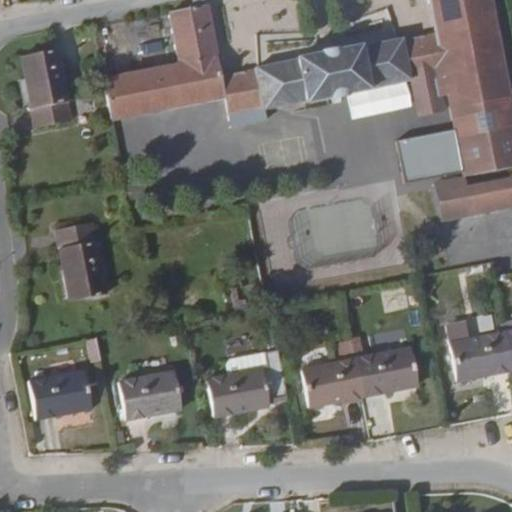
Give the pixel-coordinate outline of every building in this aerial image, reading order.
[(401,40),(409,82),(412,80),(445,74),(462,162),(465,177),(511,168),(511,110),(490,0),(430,0),(437,33),(401,40)] [(224,98),(219,76),(205,3),(167,10),(177,65),(101,80),(109,120),(224,98)] [(254,68),(262,109),(263,111),(305,102),(307,104),(330,99),(331,101),(345,98),(347,95),(409,82),(401,40),(400,38),(358,47),(358,45),(337,49),(320,51),(320,53),(254,68)] [(68,119),(55,49),(20,56),(33,126),(68,119)] [(227,116),(262,109),(254,68),(219,76),(224,98),(227,116)] [(89,225),(54,232),(67,304),(102,298),(89,225)] [(511,369),(511,329),(500,332),(507,370),(511,369)] [(507,370),(500,332),(444,343),(452,381),(507,370)] [(410,386),(404,349),(349,359),(356,397),(410,386)] [(279,397),(270,350),(250,354),(252,369),(219,376),(200,380),(207,417),(261,406),(260,400),(279,397)] [(252,369),(250,354),(222,359),(217,366),(219,376),(252,369)] [(356,397),(349,359),(294,369),(302,407),(356,397)] [(78,371),(24,380),(31,418),(84,409),(78,371)] [(112,384),(119,421),(172,410),(165,373),(112,384)]
